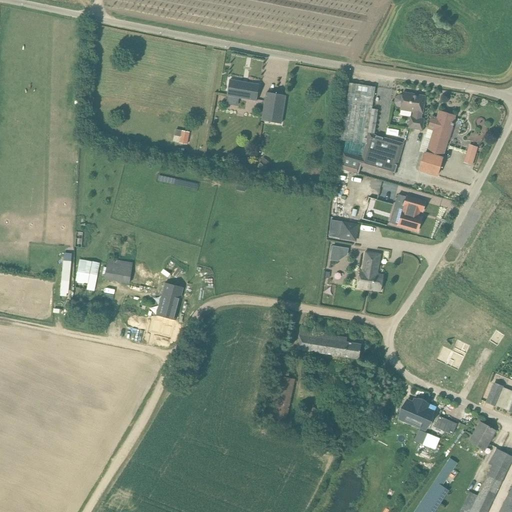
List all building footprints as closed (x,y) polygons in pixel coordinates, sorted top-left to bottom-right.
[(227,95),(256,100),(259,85),(230,81),(227,95)] [(350,83),(340,140),(366,144),(368,133),(374,134),(378,110),(372,109),(375,87),(350,83)] [(285,96),(266,92),(262,121),(281,124),(285,96)] [(425,96),(403,93),(402,96),(399,95),(395,98),(394,104),(397,108),(400,108),(400,110),(414,112),(413,117),(411,117),(409,128),(422,130),(424,119),(421,119),(422,113),(425,96)] [(442,158),(443,155),(452,125),(453,126),(454,124),(453,123),(455,116),(439,112),(437,118),(431,117),(427,130),(433,131),(427,154),(421,152),(416,168),(420,169),(419,171),(437,176),(442,158)] [(176,130),(174,136),(181,137),(188,138),(189,132),(176,130)] [(343,151),(338,168),(357,173),(359,165),(394,175),(403,144),(370,134),(365,150),(363,149),(362,157),(343,151)] [(477,147),(469,145),(464,162),(472,164),(477,147)] [(398,194),(394,206),(403,209),(398,225),(418,231),(422,218),(418,216),(419,211),(423,212),(425,202),(407,197),(403,208),(401,207),(404,196),(398,194)] [(359,224),(342,221),(339,239),(356,242),(359,224)] [(86,233),(76,232),(75,247),(85,248),(86,233)] [(332,246),(331,260),(347,261),(347,246),(332,246)] [(380,254),(371,253),(364,252),(361,271),(360,270),(357,288),(380,292),(383,275),(377,274),(380,254)] [(70,296),(71,259),(63,258),(61,295),(70,296)] [(99,263),(80,259),(75,288),(94,291),(99,263)] [(132,263),(108,259),(105,279),(129,283),(132,263)] [(165,284),(156,316),(175,320),(183,288),(165,284)] [(171,339),(174,329),(154,323),(151,333),(171,339)] [(496,329),(488,340),(496,346),(504,335),(496,329)] [(339,336),(300,330),(297,349),(359,359),(361,345),(338,341),(339,336)] [(442,345),(435,360),(458,371),(471,346),(458,339),(452,350),(442,345)] [(370,366),(358,363),(356,371),(368,374),(370,366)] [(329,371),(308,364),(305,375),(325,382),(329,371)] [(294,411),(293,377),(279,378),(280,411),(294,411)] [(511,391),(502,387),(494,383),(486,403),(494,406),(495,405),(510,412),(509,412),(511,412),(511,391)] [(424,416),(425,415),(429,405),(414,399),(410,410),(408,409),(405,417),(419,423),(422,416),(424,416)] [(325,413),(308,405),(303,416),(309,419),(304,430),(314,435),(325,413)] [(434,427),(454,435),(459,423),(439,415),(434,427)] [(484,450),(495,431),(491,429),(491,428),(489,427),(480,423),(469,442),(484,450)] [(423,445),(435,450),(440,439),(427,434),(423,445)] [(487,511),(504,479),(511,462),(511,457),(507,455),(503,453),(496,449),(489,464),(492,466),(490,472),(492,473),(479,497),(469,492),(460,511),(487,511)] [(450,458),(414,511),(434,511),(449,491),(442,486),(453,470),(457,463),(450,458)] [(511,511),(511,486),(499,511),(511,511)]
